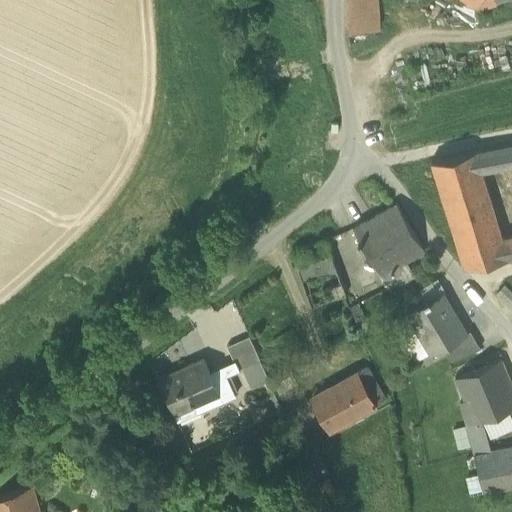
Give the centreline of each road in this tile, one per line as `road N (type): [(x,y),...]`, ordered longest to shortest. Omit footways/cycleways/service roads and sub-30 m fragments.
road 1 (unclassified): [(0,449),(312,203),(331,183),(351,132)]
road 2 (unclassified): [(351,132),(511,333)]
road 3 (unclassified): [(351,132),(335,0)]
